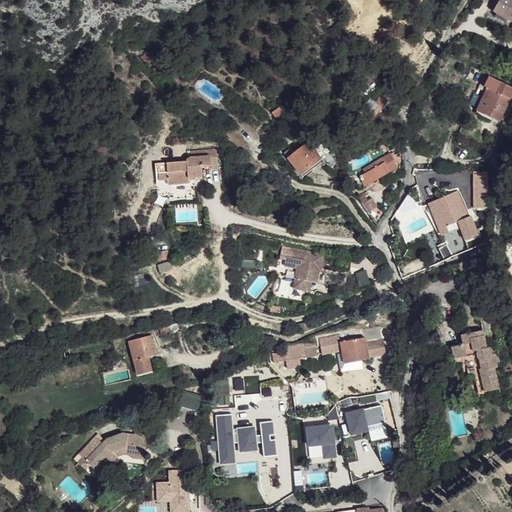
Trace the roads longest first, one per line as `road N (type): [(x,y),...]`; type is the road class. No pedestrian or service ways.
road 1 (residential): [(472,0),(416,98),(410,170),(383,242),(411,322),(407,449),(393,511)]
road 2 (unknown): [(383,242),(303,237),(210,211),(203,224),(224,247),(225,299),(85,319),(0,342)]
road 3 (unknown): [(225,299),(269,317),(311,318),(394,277)]
